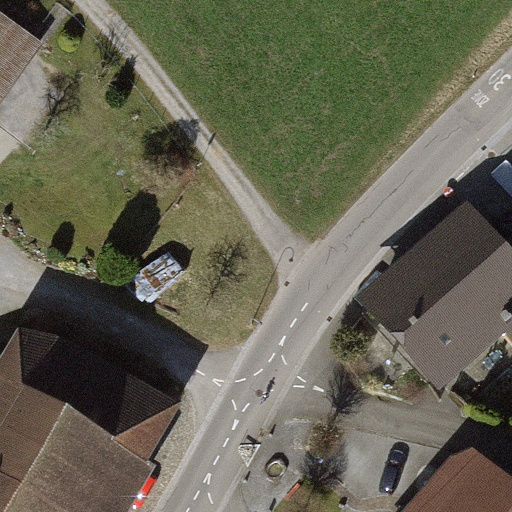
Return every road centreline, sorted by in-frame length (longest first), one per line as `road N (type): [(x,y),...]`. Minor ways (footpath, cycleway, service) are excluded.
road 1 (tertiary): [(511,82),(396,193),(317,287),(190,511)]
road 2 (track): [(85,0),(317,287)]
